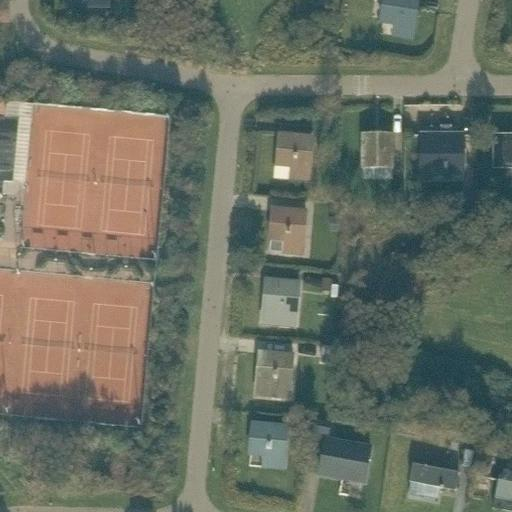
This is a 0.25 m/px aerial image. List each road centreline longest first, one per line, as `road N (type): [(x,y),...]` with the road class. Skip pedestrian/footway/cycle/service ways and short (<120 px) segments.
road 1 (residential): [(193,511),(229,89)]
road 2 (residential): [(229,89),(32,48),(10,0)]
road 3 (residential): [(449,86),(229,89)]
